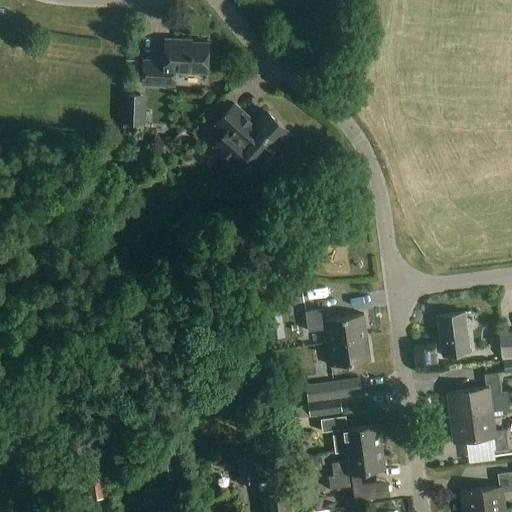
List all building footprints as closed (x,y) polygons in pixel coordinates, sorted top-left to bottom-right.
[(207,75),(209,45),(182,44),(182,42),(166,41),(165,63),(144,63),(143,87),(174,88),(175,74),(207,75)] [(123,124),(145,125),(146,96),(124,95),(123,124)] [(256,124),(235,106),(216,127),(226,135),(214,148),(236,169),(246,157),(260,169),(269,159),(268,158),(290,134),(266,113),(256,124)] [(192,232),(186,243),(195,247),(200,236),(192,232)] [(277,308),(305,303),(303,290),(275,294),(277,308)] [(328,343),(368,338),(365,315),(326,320),(325,309),(306,311),(308,331),(326,329),(328,343)] [(443,356),(472,353),(466,312),(438,316),(443,356)] [(502,358),(511,356),(511,335),(499,337),(502,358)] [(368,338),(328,343),(331,366),(371,361),(368,338)] [(452,418),(494,412),(491,393),(501,392),(499,373),(484,374),(486,388),(449,393),(452,418)] [(308,403),(336,399),(334,382),(306,386),(308,403)] [(340,399),(336,399),(308,403),(310,417),(342,412),(340,399)] [(494,412),(452,418),(455,444),(494,439),(495,450),(509,449),(506,429),(496,430),(494,412)] [(335,454),(345,452),(383,447),(381,424),(349,429),(347,416),(322,420),(324,432),(333,431),(335,440),(333,441),(335,454)] [(164,448),(169,479),(183,476),(178,445),(164,448)] [(383,447),(345,452),(346,462),(332,463),(334,476),(329,477),(331,490),(356,487),(354,474),(386,470),(383,447)] [(241,484),(258,482),(254,454),(237,457),(241,484)] [(86,478),(102,476),(100,461),(84,463),(86,478)] [(464,511),(497,511),(507,511),(505,491),(511,490),(511,471),(498,474),(500,486),(461,491),(464,511)] [(89,501),(105,499),(103,477),(86,479),(89,501)] [(175,511),(171,486),(143,490),(146,511),(175,511)] [(263,511),(294,511),(291,489),(261,493),(263,511)]
